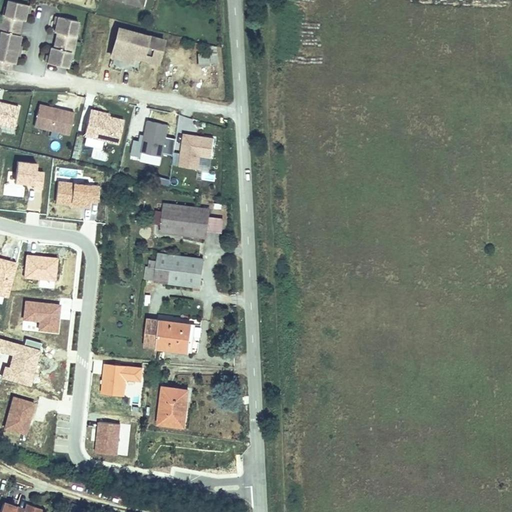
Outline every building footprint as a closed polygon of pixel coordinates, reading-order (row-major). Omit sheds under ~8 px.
[(17,61),(23,33),(20,33),(24,18),(26,18),(30,3),(27,2),(17,0),(9,0),(7,14),(5,13),(2,29),(3,30),(0,45),(0,65),(13,68),(14,60),(17,61)] [(73,49),(76,33),(74,33),(76,18),(57,14),(54,30),(57,31),(55,46),(52,45),(49,61),(69,64),(72,49),(73,49)] [(156,59),(163,36),(129,26),(120,54),(131,57),(133,47),(142,50),(140,54),(156,59)] [(216,50),(201,52),(202,62),(200,62),(202,84),(206,84),(207,89),(219,88),(216,50)] [(0,120),(13,123),(18,103),(0,99),(0,120)] [(73,110),(38,102),(33,124),(68,132),(73,110)] [(98,108),(90,106),(84,133),(118,140),(123,116),(108,113),(98,111),(98,108)] [(170,120),(149,116),(146,132),(142,131),(141,137),(136,136),(133,150),(143,152),(143,148),(164,151),(170,120)] [(211,169),(212,134),(180,132),(178,167),(211,169)] [(160,211),(157,237),(207,244),(211,217),(160,211)] [(162,263),(159,289),(193,292),(192,301),(201,302),(205,269),(162,263)] [(149,329),(146,356),(180,361),(195,363),(198,334),(149,329)] [(0,345),(0,409),(3,410),(21,352),(0,345)] [(164,396),(160,436),(187,439),(192,400),(164,396)]
